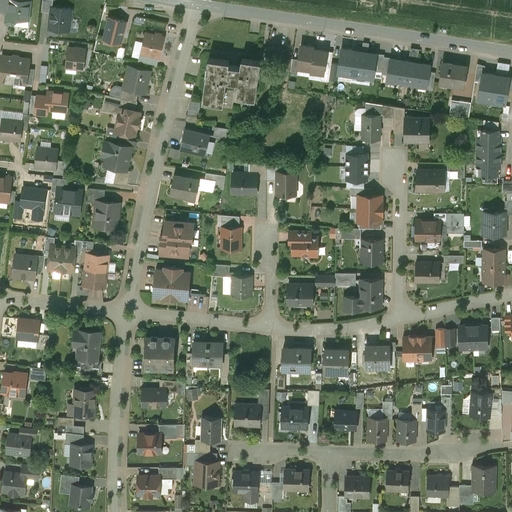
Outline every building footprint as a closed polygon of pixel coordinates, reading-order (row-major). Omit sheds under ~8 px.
[(0,0),(0,10),(6,11),(6,5),(7,5),(8,0),(0,0)] [(28,0),(8,0),(7,5),(6,5),(6,11),(7,11),(6,21),(8,23),(12,23),(15,22),(15,17),(28,19),(31,0),(28,0)] [(52,0),(42,0),(41,11),(51,12),(51,7),(52,7),(52,0)] [(52,7),(51,7),(51,12),(49,28),(69,30),(71,9),(52,7)] [(110,15),(103,39),(119,44),(126,20),(110,15)] [(164,37),(145,33),(141,51),(160,56),(164,37)] [(314,46),(301,44),(298,59),(297,67),(299,67),(310,69),(314,48),(314,46)] [(85,48),(68,46),(66,67),(83,69),(85,48)] [(285,50),(268,46),(266,57),(282,60),(285,50)] [(314,48),(310,69),(310,71),(324,73),(327,50),(314,48)] [(355,50),(341,48),(337,71),(351,73),(351,74),(351,75),(355,50)] [(375,56),(358,53),(358,50),(355,50),(351,75),(373,78),(377,53),(376,53),(375,56)] [(15,57),(2,55),(0,68),(0,77),(12,79),(12,81),(15,57)] [(29,59),(15,57),(12,81),(13,81),(13,80),(26,81),(26,83),(29,59)] [(229,60),(208,57),(202,100),(223,103),(226,80),(238,82),(236,95),(255,98),(260,60),(241,58),(240,66),(229,64),(229,60)] [(298,59),(292,58),(290,73),(297,74),(299,67),(297,67),(298,59)] [(417,62),(390,58),(388,69),(387,75),(386,80),(395,81),(395,80),(414,83),(417,62)] [(430,64),(417,62),(414,83),(419,84),(418,85),(427,86),(429,71),(430,64)] [(442,62),(439,82),(463,86),(467,66),(442,62)] [(42,64),(40,81),(46,82),(49,65),(42,64)] [(150,70),(129,65),(124,87),(124,88),(139,91),(145,92),(150,70)] [(435,72),(429,71),(427,86),(426,89),(432,90),(435,72)] [(482,73),(478,99),(505,103),(510,77),(482,73)] [(139,91),(124,88),(124,87),(122,86),(120,97),(137,100),(139,91)] [(69,91),(48,88),(47,95),(33,93),(31,111),(48,114),(49,107),(66,110),(69,91)] [(120,97),(105,93),(102,110),(119,114),(120,108),(135,111),(137,101),(137,100),(120,97)] [(200,99),(190,98),(187,115),(198,116),(200,99)] [(471,102),(458,100),(456,115),(468,117),(471,102)] [(394,105),(382,103),(382,116),(394,116),(394,105)] [(405,107),(394,105),(394,116),(394,131),(405,131),(405,140),(428,140),(429,117),(404,117),(405,107)] [(135,111),(120,108),(119,114),(115,129),(135,134),(140,112),(135,111)] [(380,113),(362,112),(362,138),(380,138),(380,113)] [(187,115),(186,114),(186,115),(187,115),(186,120),(185,120),(185,121),(197,123),(198,116),(187,115)] [(22,121),(2,118),(0,136),(0,137),(20,140),(21,129),(22,121)] [(498,121),(483,119),(483,127),(485,127),(485,129),(498,130),(498,121)] [(232,128),(215,126),(213,135),(214,135),(230,137),(231,138),(232,128)] [(210,133),(185,127),(180,147),(190,149),(191,149),(205,152),(204,153),(205,153),(210,133)] [(498,130),(485,129),(485,127),(483,127),(483,129),(479,129),(479,138),(477,138),(476,165),(478,165),(478,174),(483,174),(483,176),(485,176),(485,174),(497,174),(498,167),(500,167),(500,137),(498,137),(498,130)] [(132,147),(117,143),(117,144),(111,143),(111,142),(110,141),(110,142),(105,141),(103,151),(108,152),(104,165),(117,168),(125,170),(125,169),(131,148),(132,148),(132,147)] [(346,144),(346,152),(353,152),(353,151),(362,151),(362,152),(364,152),(364,145),(346,144)] [(57,149),(37,147),(35,166),(55,168),(57,149)] [(346,152),(346,166),(368,166),(369,153),(364,152),(362,152),(362,151),(353,151),(353,152),(346,152)] [(267,163),(250,162),(249,172),(257,172),(257,177),(266,178),(267,163)] [(347,179),(353,179),(353,181),(362,181),(362,179),(364,179),(368,180),(368,166),(346,166),(346,179),(347,179)] [(131,170),(125,169),(125,170),(117,168),(113,183),(127,184),(131,170)] [(428,170),(428,169),(416,169),(416,189),(435,189),(444,189),(444,170),(428,170)] [(296,171),(277,170),(276,193),(295,194),(296,171)] [(225,175),(206,172),(205,179),(212,180),(214,188),(217,187),(223,188),(225,175)] [(249,172),(233,172),(232,192),(256,192),(257,177),(257,172),(249,172)] [(199,178),(174,173),(170,192),(188,196),(188,197),(195,199),(199,178)] [(497,174),(485,174),(485,176),(483,176),(483,182),(497,182),(497,174)] [(11,177),(0,175),(0,199),(8,201),(11,177)] [(68,178),(53,176),(51,190),(57,190),(57,187),(67,188),(68,178)] [(353,179),(347,179),(347,186),(354,187),(363,187),(364,187),(364,179),(362,179),(362,181),(353,181),(353,179)] [(105,188),(89,186),(87,200),(97,201),(97,199),(104,200),(105,188)] [(47,189),(25,187),(22,207),(34,208),(33,218),(42,219),(43,210),(45,210),(47,189)] [(67,188),(57,187),(57,190),(55,210),(80,213),(82,190),(67,188)] [(363,187),(354,187),(354,195),(359,195),(363,195),(363,187)] [(363,195),(359,195),(358,208),(383,208),(383,202),(381,202),(382,195),(363,195)] [(104,200),(97,199),(97,201),(96,210),(99,210),(97,225),(115,227),(116,217),(117,217),(119,202),(104,200)] [(383,208),(358,208),(358,221),(381,221),(381,215),(383,215),(383,209),(383,208)] [(504,210),(483,210),(483,233),(505,233),(506,213),(506,210),(504,210)] [(464,212),(446,212),(446,225),(464,225),(464,212)] [(239,215),(221,213),(220,226),(222,226),(239,226),(239,215)] [(192,221),(165,218),(164,232),(160,232),(160,238),(161,238),(160,252),(187,254),(189,253),(190,238),(194,239),(194,237),(192,237),(193,223),(192,221)] [(440,219),(416,218),(416,238),(424,239),(440,239),(440,219)] [(239,226),(222,226),(222,247),(240,247),(240,226),(239,226)] [(360,228),(341,227),(341,238),(360,238),(360,228)] [(311,231),(289,230),(289,243),(293,243),(292,253),(302,253),(303,253),(308,253),(308,255),(317,255),(318,236),(311,236),(311,231)] [(55,236),(46,235),(44,248),(50,249),(51,243),(54,244),(55,236)] [(382,238),(362,237),(362,261),(382,261),(382,238)] [(94,240),(83,239),(81,250),(87,251),(88,249),(93,249),(94,240)] [(440,239),(424,239),(423,247),(439,247),(440,239)] [(54,244),(51,243),(50,249),(48,268),(49,268),(49,266),(53,266),(53,267),(55,269),(60,270),(63,245),(54,244)] [(75,246),(63,245),(60,270),(66,271),(68,269),(68,268),(72,268),(72,270),(73,270),(75,251),(76,246),(75,246)] [(505,249),(484,248),(484,265),(504,265),(505,249)] [(93,249),(88,249),(87,251),(86,267),(107,270),(108,254),(99,253),(99,251),(96,251),(96,250),(93,249)] [(44,254),(35,253),(35,255),(37,255),(35,272),(41,272),(44,254)] [(35,255),(22,254),(22,257),(15,256),(15,257),(13,259),(12,264),(14,266),(13,275),(35,277),(35,272),(37,255),(35,255)] [(464,254),(447,254),(447,261),(463,262),(464,254)] [(439,262),(416,261),(415,280),(439,281),(439,262)] [(230,264),(212,263),(211,274),(231,276),(231,274),(231,272),(229,272),(230,264)] [(182,266),(164,265),(164,268),(156,267),(153,294),(188,297),(190,271),(182,270),(182,266)] [(504,265),(484,265),(483,281),(504,282),(504,265)] [(107,270),(86,267),(84,284),(83,286),(88,287),(91,287),(92,286),(95,286),(95,285),(105,286),(107,270)] [(356,272),(335,271),(335,275),(335,281),(356,281),(356,272)] [(253,274),(231,274),(231,276),(231,294),(252,295),(253,274)] [(335,275),(316,275),(316,284),(335,284),(335,281),(335,275)] [(381,278),(361,278),(360,292),(360,305),(361,305),(381,306),(381,278)] [(312,283),(288,283),(288,303),(312,303),(312,283)] [(84,284),(77,284),(76,293),(88,294),(88,287),(83,286),(84,284)] [(355,296),(345,295),(344,308),(361,308),(361,305),(360,305),(360,292),(355,292),(355,296)] [(500,316),(491,317),(491,330),(500,329),(500,316)] [(39,319),(19,317),(17,337),(37,339),(38,333),(39,319)] [(473,325),(459,325),(460,348),(473,348),(473,325)] [(487,347),(486,325),(473,325),(473,348),(487,347)] [(445,328),(435,328),(436,345),(445,345),(445,328)] [(100,331),(80,329),(80,330),(74,330),(72,344),(81,345),(79,357),(97,359),(100,331)] [(49,334),(38,333),(37,339),(36,347),(48,348),(49,334)] [(173,337),(147,336),(147,335),(146,335),(145,363),(150,363),(150,367),(168,368),(168,364),(173,364),(174,336),(173,336),(173,337)] [(413,336),(404,336),(404,359),(418,359),(417,335),(414,335),(413,336)] [(431,359),(431,336),(421,336),(420,335),(417,335),(418,359),(431,359)] [(208,340),(194,340),(194,351),(193,362),(194,363),(208,363),(208,340)] [(223,341),(208,340),(208,363),(222,363),(223,363),(223,352),(223,341)] [(390,345),(366,344),(366,365),(390,366),(390,345)] [(311,347),(283,346),(283,367),(283,368),(286,368),(310,369),(311,347)] [(348,348),(324,348),(324,372),(348,373),(348,348)] [(194,351),(187,351),(186,374),(194,375),(194,363),(193,362),(194,351)] [(91,364),(74,363),(73,371),(90,373),(91,364)] [(46,368),(31,366),(29,377),(45,379),(46,368)] [(283,367),(277,367),(277,388),(285,388),(286,368),(283,368),(283,367)] [(14,371),(13,373),(4,372),(2,390),(4,391),(5,392),(10,393),(12,392),(24,393),(23,395),(24,395),(27,373),(26,373),(26,375),(19,374),(18,372),(14,371)] [(502,385),(501,376),(490,377),(490,386),(502,385)] [(178,380),(160,378),(160,388),(165,388),(165,392),(178,392),(178,380)] [(454,389),(463,389),(463,380),(454,380),(454,389)] [(96,389),(76,388),(74,413),(94,414),(96,389)] [(160,388),(144,388),(144,391),(142,393),(142,399),(144,402),(144,405),(165,405),(165,392),(165,388),(160,388)] [(493,392),(473,391),(471,413),(491,415),(493,392)] [(451,393),(441,393),(441,409),(445,409),(445,411),(451,411),(451,393)] [(393,400),(383,400),(382,417),(386,417),(386,418),(392,418),(393,400)] [(422,401),(412,401),(412,419),(415,419),(421,420),(422,401)] [(261,403),(236,402),(235,424),(261,425),(261,403)] [(308,407),(282,406),(281,426),(308,427),(308,407)] [(441,409),(428,408),(427,429),(444,430),(445,411),(445,409),(441,409)] [(357,410),(335,410),(335,428),(357,428),(357,410)] [(75,416),(58,415),(58,423),(73,425),(74,425),(74,424),(75,416)] [(221,417),(203,416),(202,438),(220,439),(221,417)] [(382,417),(369,417),(368,438),(385,438),(386,418),(386,417),(382,417)] [(412,419),(398,418),(398,439),(415,439),(415,419),(412,419)] [(177,423),(159,423),(159,433),(161,433),(161,438),(177,438),(177,423)] [(84,425),(74,424),(74,425),(73,425),(73,431),(84,433),(84,425)] [(36,427),(21,425),(20,433),(31,434),(31,435),(35,435),(36,427)] [(73,431),(66,431),(65,443),(72,443),(72,442),(83,443),(84,433),(73,431)] [(20,433),(9,432),(7,451),(29,454),(31,435),(31,434),(20,433)] [(159,433),(139,433),(139,452),(145,452),(147,453),(152,453),(154,452),(161,452),(161,438),(161,433),(159,433)] [(83,443),(72,442),(72,443),(71,463),(74,463),(75,464),(81,465),(83,463),(91,464),(91,450),(89,450),(89,443),(83,443)] [(210,444),(195,443),(195,451),(198,451),(210,451),(210,444)] [(210,451),(198,451),(198,460),(217,460),(217,452),(210,451)] [(198,460),(195,460),(195,470),(198,470),(198,478),(219,478),(219,468),(217,468),(217,460),(198,460)] [(40,466),(23,464),(22,473),(26,473),(26,477),(38,478),(40,466)] [(495,465),(473,465),(473,484),(468,484),(468,502),(474,502),(474,489),(494,489),(495,465)] [(183,466),(159,466),(159,475),(160,475),(160,478),(172,478),(177,478),(177,477),(183,477),(183,466)] [(309,469),(286,468),(285,488),(309,489),(309,469)] [(258,471),(235,470),(234,489),(245,490),(245,499),(257,499),(257,490),(264,498),(264,481),(258,481),(258,471)] [(409,470),(387,470),(386,488),(408,489),(409,470)] [(22,473),(5,471),(3,490),(10,491),(10,492),(17,493),(17,492),(24,492),(26,477),(26,473),(22,473)] [(80,475),(62,472),(60,482),(73,484),(73,483),(79,484),(80,475)] [(159,475),(153,475),(152,474),(148,474),(148,475),(138,475),(138,491),(143,491),(146,495),(151,495),(152,493),(159,493),(160,493),(168,493),(168,487),(172,487),(172,478),(160,478),(160,475),(159,475)] [(369,476),(346,475),(346,495),(347,495),(369,495),(369,476)] [(448,476),(428,475),(428,493),(448,494),(448,476)] [(272,481),(264,480),(264,481),(264,498),(272,498),(272,481)] [(281,481),(272,481),(272,498),(281,498),(281,481)] [(79,484),(73,483),(73,484),(60,482),(59,491),(72,492),(71,503),(90,505),(89,504),(90,499),(92,499),(93,492),(91,492),(91,486),(92,486),(92,485),(79,484)] [(468,484),(459,484),(459,486),(459,502),(468,502),(468,484)] [(459,486),(450,486),(450,504),(459,504),(459,502),(459,486)] [(346,495),(339,494),(338,511),(349,511),(350,502),(347,501),(347,495),(346,495)] [(418,511),(419,495),(411,495),(410,511),(418,511)]
